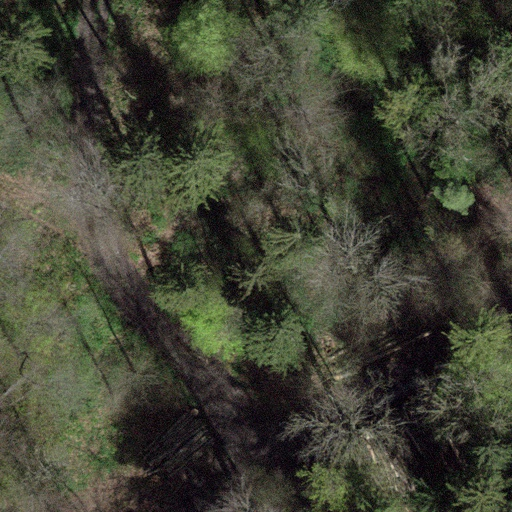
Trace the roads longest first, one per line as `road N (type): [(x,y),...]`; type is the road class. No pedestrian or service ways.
road 1 (track): [(84,0),(100,215),(272,462)]
road 2 (track): [(199,511),(511,318)]
